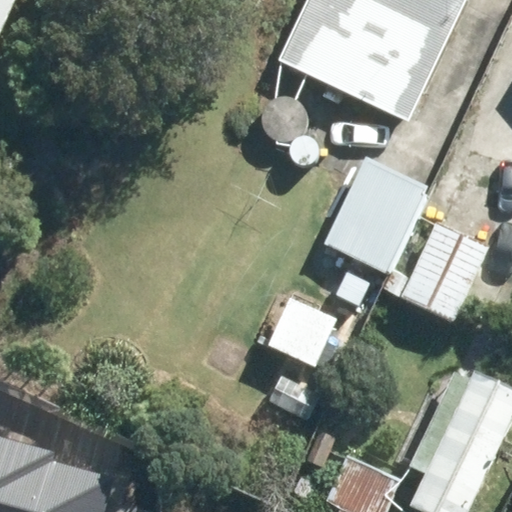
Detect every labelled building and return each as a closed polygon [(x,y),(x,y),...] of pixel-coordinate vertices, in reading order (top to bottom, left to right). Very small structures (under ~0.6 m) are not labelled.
[(301,0),(275,58),(406,120),(460,0),(301,0)] [(362,154),(322,240),(383,269),(424,184),(362,154)] [(450,322),(487,245),(436,221),(399,297),(450,322)] [(382,288),(399,296),(408,278),(390,270),(382,288)] [(367,282),(344,271),(333,294),(356,305),(367,282)] [(462,511),(511,407),(511,389),(469,369),(466,377),(450,369),(405,464),(420,472),(405,503),(425,511),(462,511)] [(318,395),(279,375),(266,400),(305,420),(318,395)] [(321,466),(334,436),(318,430),(305,460),(321,466)] [(348,511),(381,511),(396,478),(343,453),(323,500),(348,511)]
